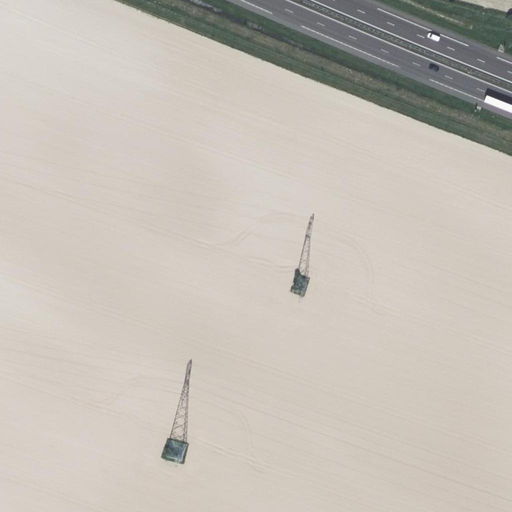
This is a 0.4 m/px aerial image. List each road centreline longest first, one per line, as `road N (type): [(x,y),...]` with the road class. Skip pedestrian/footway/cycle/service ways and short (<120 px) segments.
road 1 (motorway): [(265,0),(511,101)]
road 2 (motorway): [(511,72),(334,0)]
